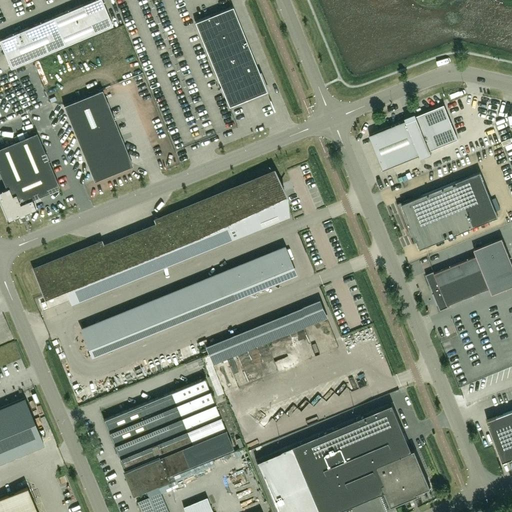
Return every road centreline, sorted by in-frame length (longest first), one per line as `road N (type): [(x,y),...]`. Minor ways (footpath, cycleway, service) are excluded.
road 1 (unclassified): [(484,491),(331,118)]
road 2 (unclassified): [(331,118),(0,254)]
road 3 (unclassified): [(100,511),(0,268)]
road 4 (unclassified): [(511,84),(440,75),(331,118)]
road 5 (unknown): [(83,220),(40,127),(0,141)]
road 6 (unknown): [(59,413),(87,414),(126,511)]
road 7 (unclassified): [(283,0),(331,118)]
